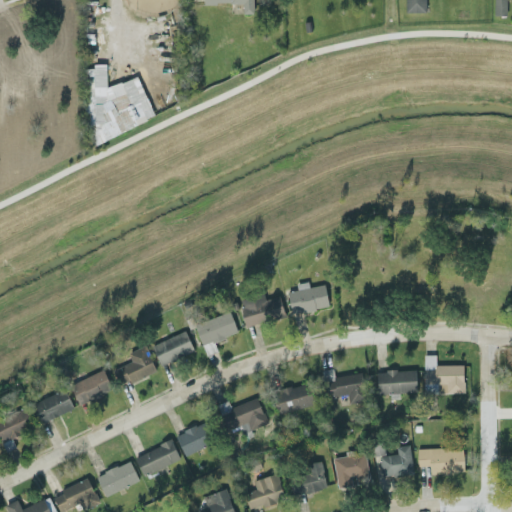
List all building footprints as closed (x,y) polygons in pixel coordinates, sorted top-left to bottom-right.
[(202,0),(202,3),(241,3),(242,12),(253,12),(252,0),(202,0)] [(404,0),(405,12),(425,11),(425,0),(404,0)] [(505,0),(493,0),(493,14),(505,15),(505,0)] [(104,73),(93,73),(92,68),(83,68),(85,126),(94,125),(94,114),(106,113),(104,73)] [(146,97),(137,101),(132,89),(108,98),(115,117),(86,129),(91,143),(154,117),(146,97)] [(323,283),(308,286),(307,280),(295,283),(296,289),(286,291),(290,313),(328,306),(323,283)] [(283,318),(279,294),(263,297),(263,295),(239,298),(243,323),(283,318)] [(194,322),(202,345),(237,332),(229,310),(194,322)] [(150,344),(160,365),(193,350),(184,329),(150,344)] [(114,367),(120,383),(154,370),(145,344),(126,351),(130,361),(114,367)] [(435,354),(422,354),(423,393),(463,392),(462,364),(435,364),(435,354)] [(69,384),(79,403),(111,386),(101,368),(69,384)] [(414,369),(375,370),(376,392),(415,391),(414,369)] [(312,403),(306,381),(272,390),(278,413),(312,403)] [(40,423),(72,407),(63,387),(30,403),(40,423)] [(266,422),(255,396),(220,411),(228,430),(240,425),(242,432),(266,422)] [(0,439),(33,429),(26,407),(0,415),(0,439)] [(206,421),(175,432),(182,453),(214,442),(206,421)] [(140,473),(178,461),(172,441),(133,453),(140,473)] [(396,453),(377,456),(381,477),(412,472),(408,444),(395,446),(396,453)] [(416,447),(416,466),(428,465),(429,472),(462,471),(462,446),(416,447)] [(336,487),(354,484),(354,479),(368,477),(364,452),(332,456),(336,487)] [(104,495),(138,480),(128,459),(94,474),(104,495)] [(326,487),(319,459),(301,464),(303,474),(288,478),(292,495),(326,487)] [(248,508),(283,500),(276,473),(252,479),(254,488),(244,491),(248,508)] [(52,496),(58,511),(73,511),(97,502),(87,477),(58,488),(60,493),(52,496)] [(201,494),(204,503),(198,505),(199,511),(232,511),(226,488),(201,494)] [(4,503),(7,511),(54,511),(48,496),(20,507),(16,499),(4,503)]
